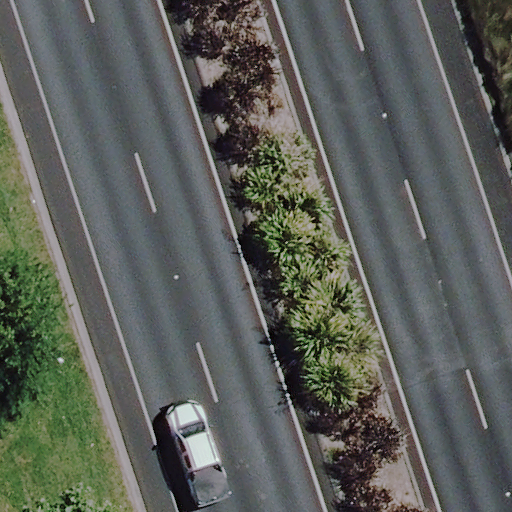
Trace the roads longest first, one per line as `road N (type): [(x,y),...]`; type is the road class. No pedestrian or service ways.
road 1 (primary): [(259,511),(92,0)]
road 2 (primary): [(372,0),(511,429)]
